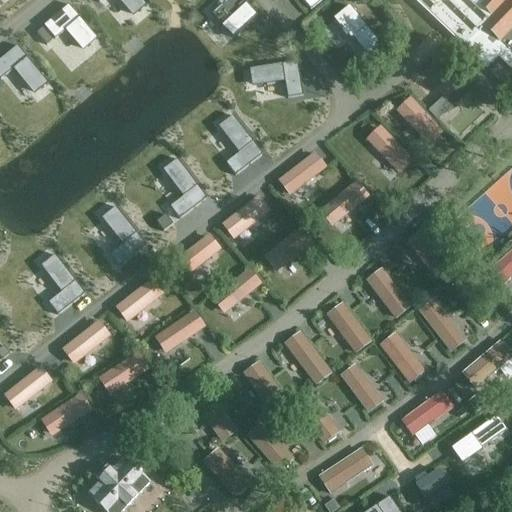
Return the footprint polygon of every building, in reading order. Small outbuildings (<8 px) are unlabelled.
[(141,0),(95,0),(99,4),(103,0),(117,0),(133,19),(147,6),(141,0)] [(257,17),(241,0),(228,0),(211,16),(222,27),(221,29),(226,34),(226,33),(233,40),(257,17)] [(301,0),(311,11),(324,0),(301,0)] [(511,70),(511,0),(415,0),(466,49),(488,71),(499,59),(511,70)] [(137,29),(151,42),(177,14),(163,1),(137,29)] [(69,6),(44,27),(55,41),(65,32),(83,53),(98,40),(69,6)] [(349,7),(334,20),(343,31),(342,31),(347,37),(348,36),(351,40),(353,39),(370,59),(384,48),(349,7)] [(47,46),(53,41),(42,29),(36,34),(47,46)] [(18,47),(0,61),(0,80),(1,81),(13,71),(34,96),(49,85),(18,47)] [(288,99),(303,96),(297,62),(249,70),(252,88),(285,83),(288,99)] [(511,84),(511,83),(496,66),(488,73),(505,91),(511,84)] [(437,120),(455,104),(446,95),(428,111),(437,120)] [(440,133),(412,103),(400,114),(429,144),(440,133)] [(226,165),(236,178),(263,156),(233,117),(218,128),(239,156),(226,165)] [(410,161),(381,131),(370,142),(399,173),(410,161)] [(314,157),(281,182),(291,195),(324,170),(314,157)] [(171,208),(180,220),(207,200),(177,160),(163,171),(183,198),(171,208)] [(366,199),(355,186),(323,213),(333,225),(366,199)] [(267,213),(258,200),(224,226),(234,239),(267,213)] [(111,256),(120,268),(147,247),(116,208),(102,219),(123,246),(111,256)] [(166,216),(157,223),(164,232),(173,225),(166,216)] [(310,244),(300,232),(267,258),(277,271),(310,244)] [(413,241),(409,243),(437,281),(451,271),(423,233),(420,236),(419,234),(412,239),(413,241)] [(208,239),(175,265),(185,277),(218,252),(208,239)] [(511,251),(488,274),(501,287),(511,277),(511,251)] [(49,304),(58,316),(86,295),(55,256),(41,267),(62,294),(49,304)] [(371,280),(368,282),(369,284),(396,319),(410,309),(381,272),(378,274),(377,273),(370,278),(371,280)] [(248,274),(216,300),(226,313),(258,286),(248,274)] [(161,296),(151,283),(118,309),(128,322),(161,296)] [(434,303),(421,313),(451,352),(464,342),(434,303)] [(332,314),(328,317),(329,317),(356,354),(370,343),(342,306),(339,309),(338,309),(337,307),(330,313),(332,314)] [(273,310),(258,317),(264,328),(278,322),(273,310)] [(202,329),(193,316),(158,339),(167,353),(202,329)] [(108,338),(98,325),(65,351),(75,364),(108,338)] [(289,343),(286,346),(314,383),(328,373),(300,335),(297,338),(295,336),(288,341),(289,343)] [(423,373),(395,336),(381,347),(410,384),(413,381),(414,383),(421,378),(420,376),(423,373)] [(502,343),(464,375),(476,389),(490,377),(488,375),(489,372),(493,371),(504,362),(506,362),(511,356),(511,352),(507,347),(505,346),(502,343)] [(4,347),(0,349),(0,357),(2,360),(9,354),(4,347)] [(146,371),(137,357),(102,380),(111,393),(146,371)] [(249,373),(245,375),(247,378),(272,411),(276,416),(282,411),(289,405),(261,367),(259,365),(256,368),(254,366),(247,371),(249,373)] [(356,368),(342,378),(368,412),(382,402),(356,368)] [(39,372),(7,397),(17,409),(49,385),(39,372)] [(443,394),(403,423),(406,427),(406,430),(411,436),(414,437),(421,432),(421,430),(433,421),(434,418),(438,418),(439,420),(454,409),(443,394)] [(338,434),(310,396),(296,407),(324,444),(327,442),(329,443),(336,438),(334,436),(338,434)] [(80,399),(45,422),(53,435),(89,412),(80,399)] [(498,417),(453,448),(462,461),(472,454),(474,457),(484,451),(483,449),(508,431),(498,417)] [(292,461),(262,426),(249,437),(279,472),(282,470),(284,471),(290,466),(289,464),(292,461)] [(511,440),(499,446),(511,475),(511,440)] [(362,450),(321,478),(331,494),(347,483),(346,481),(347,478),(350,478),(362,470),(365,470),(371,466),(372,462),(368,455),(365,455),(362,450)] [(248,487),(218,452),(205,463),(235,498),(239,495),(240,497),(247,491),(245,489),(248,487)] [(124,511),(149,485),(121,460),(87,498),(102,511),(124,511)] [(297,493),(270,511),(302,511),(308,508),(297,493)] [(400,511),(390,497),(368,511),(400,511)] [(334,500),(325,506),(328,511),(335,511),(340,509),(334,500)]
